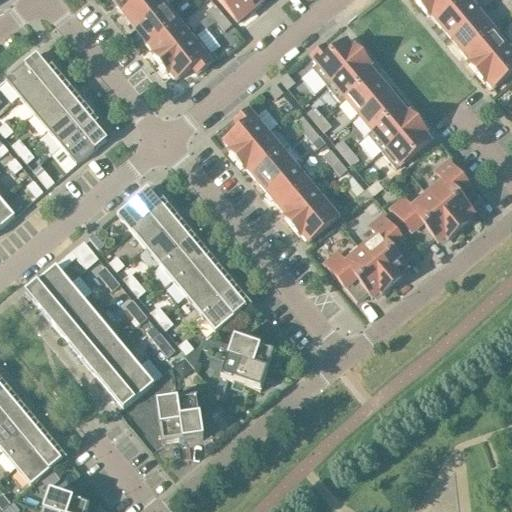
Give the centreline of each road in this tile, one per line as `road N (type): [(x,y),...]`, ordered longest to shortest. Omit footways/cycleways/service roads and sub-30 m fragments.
road 1 (residential): [(163,144),(338,363)]
road 2 (residential): [(338,363),(156,511)]
road 3 (residential): [(336,0),(163,144)]
road 4 (residential): [(338,363),(511,221)]
road 5 (residential): [(163,144),(0,280)]
road 6 (residential): [(44,0),(163,144)]
